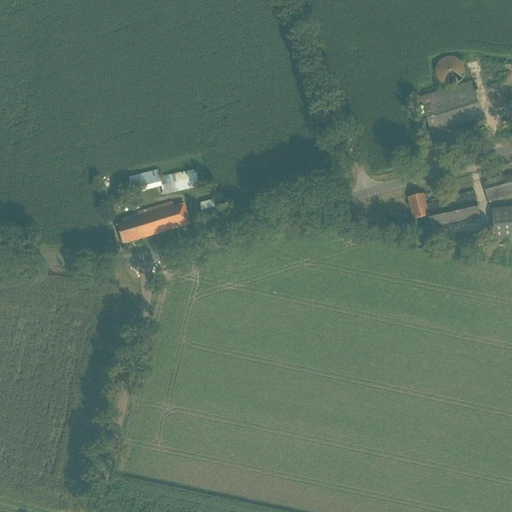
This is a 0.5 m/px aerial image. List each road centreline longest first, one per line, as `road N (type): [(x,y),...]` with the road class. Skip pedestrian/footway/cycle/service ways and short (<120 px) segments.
road 1 (unclassified): [(143,259),(511,148)]
road 2 (residential): [(97,511),(147,299),(143,259)]
road 3 (track): [(294,0),(370,192)]
road 4 (unclassified): [(0,257),(143,259)]
